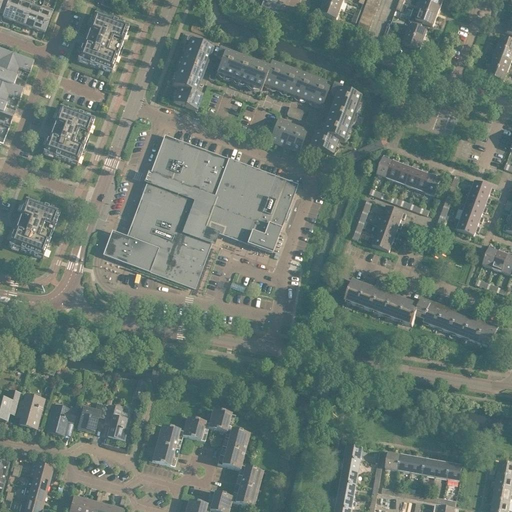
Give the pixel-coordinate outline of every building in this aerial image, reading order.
[(1,0),(0,3),(0,10),(4,12),(2,17),(12,21),(19,2),(13,0),(1,0)] [(12,21),(23,25),(29,6),(30,6),(31,2),(24,0),(20,0),(19,2),(12,21)] [(100,0),(99,4),(110,8),(112,0),(100,0)] [(275,13),(276,11),(278,6),(274,4),(275,0),(261,0),(262,0),(260,7),(275,13)] [(324,0),(323,3),(336,8),(340,10),(344,0),(343,0),(324,0)] [(366,0),(365,6),(377,10),(379,4),(367,0),(366,0)] [(419,10),(436,17),(440,7),(422,1),(419,10)] [(319,13),(337,20),(340,10),(336,8),(323,3),(319,13)] [(23,25),(33,28),(40,10),(39,10),(30,6),(29,6),(23,25)] [(33,28),(43,32),(52,10),(40,6),(39,10),(40,10),(33,28)] [(363,11),(375,15),(377,10),(365,6),(363,11)] [(433,27),(436,17),(419,10),(415,20),(433,27)] [(361,16),(373,21),(375,15),(363,11),(361,16)] [(93,15),(76,60),(110,73),(127,28),(93,15)] [(359,22),(371,26),(373,21),(361,16),(359,22)] [(357,28),(368,32),(371,26),(359,22),(357,28)] [(410,25),(406,35),(423,41),(427,31),(410,25)] [(193,92),(204,63),(211,45),(210,42),(189,34),(187,35),(185,39),(189,41),(172,85),(178,88),(173,102),(194,110),(200,94),(193,92)] [(403,46),(403,45),(420,51),(423,41),(406,35),(404,34),(399,45),(403,46)] [(496,47),(511,52),(511,41),(500,37),(496,47)] [(493,56),(510,63),(511,58),(511,52),(496,47),(493,56)] [(0,80),(1,81),(11,53),(0,48),(0,80)] [(262,85),(321,107),(329,86),(269,64),(267,70),(217,51),(208,76),(208,79),(213,80),(215,74),(260,91),(262,85)] [(1,81),(22,88),(24,82),(15,78),(16,75),(14,75),(17,67),(28,71),(32,61),(11,53),(1,81)] [(489,66),(507,72),(510,63),(493,56),(489,66)] [(485,75),(503,82),(507,72),(489,66),(485,75)] [(1,81),(0,83),(0,111),(2,112),(5,103),(4,102),(7,95),(18,99),(22,88),(1,81)] [(330,87),(328,94),(333,96),(334,95),(336,89),(330,87)] [(342,143),(348,128),(359,98),(339,90),(322,134),(317,132),(311,147),(306,145),(304,150),(305,152),(323,158),(325,157),(326,154),(331,155),(336,141),(342,143)] [(288,108),(285,114),(286,117),(297,121),(299,120),(302,113),(301,111),(290,107),(288,108)] [(58,108),(41,153),(76,166),(93,120),(58,108)] [(308,110),(304,121),(305,124),(312,126),(314,125),(318,114),(317,112),(310,109),(308,110)] [(0,123),(8,126),(12,116),(2,112),(0,111),(0,123)] [(283,124),(276,121),(268,142),(276,145),(283,124)] [(283,147),(291,127),(283,124),(276,145),(283,147)] [(290,150),(298,129),(291,127),(283,147),(290,150)] [(298,129),(290,150),(298,153),(306,132),(298,129)] [(106,257),(193,289),(214,233),(270,254),(295,186),(164,136),(149,175),(148,175),(147,176),(145,176),(144,178),(144,179),(144,180),(144,181),(145,182),(145,183),(125,238),(115,234),(106,257)] [(383,155),(376,175),(386,179),(392,162),(388,160),(389,157),(383,155)] [(393,159),(392,162),(386,179),(395,182),(402,165),(397,164),(398,161),(393,159)] [(403,163),(402,165),(395,182),(405,186),(411,169),(407,167),(408,164),(403,163)] [(412,166),(411,169),(405,186),(414,190),(421,173),(416,171),(417,168),(412,166)] [(424,193),(431,176),(426,174),(427,172),(422,170),(421,173),(414,190),(424,193)] [(434,197),(440,180),(436,178),(436,176),(432,174),(431,176),(424,193),(434,197)] [(451,185),(456,187),(460,177),(455,175),(451,185)] [(494,189),(474,182),(470,192),(487,198),(489,194),(492,195),(494,189)] [(448,195),(452,196),(456,187),(451,185),(448,195)] [(371,190),(369,195),(378,198),(380,194),(371,190)] [(467,201),(484,208),(485,203),(488,204),(490,199),(487,198),(470,192),(467,201)] [(380,194),(378,198),(388,202),(389,197),(380,194)] [(444,204),(449,206),(452,196),(448,195),(444,204)] [(389,197),(388,202),(398,205),(399,201),(389,197)] [(363,210),(368,212),(371,202),(367,200),(363,210)] [(24,201),(7,246),(42,259),(58,213),(24,201)] [(463,211),(480,218),(482,213),(485,214),(487,209),(484,208),(467,201),(463,211)] [(409,204),(407,209),(417,213),(419,208),(409,204)] [(441,213),(445,215),(449,206),(444,204),(441,213)] [(382,217),(399,223),(401,219),(404,220),(406,214),(386,207),(382,217)] [(419,208),(417,213),(427,216),(428,212),(419,208)] [(359,220),(364,221),(368,212),(363,210),(359,220)] [(460,221),(477,227),(478,222),(481,223),(483,219),(480,218),(463,211),(460,221)] [(437,224),(442,225),(445,215),(441,213),(437,224)] [(379,227),(396,233),(398,228),(400,229),(402,224),(399,223),(382,217),(379,227)] [(356,229),(360,231),(364,221),(359,220),(356,229)] [(456,230),(473,237),(475,232),(478,233),(479,228),(477,227),(460,221),(456,230)] [(502,230),(511,234),(511,223),(508,222),(506,227),(504,226),(502,230)] [(375,236),(392,243),(394,238),(396,239),(398,234),(396,233),(379,227),(375,236)] [(352,239),(357,241),(360,231),(356,229),(352,239)] [(371,246),(388,252),(390,248),(393,249),(395,244),(392,243),(375,236),(371,246)] [(489,246),(482,266),(491,269),(498,252),(493,250),(494,248),(489,246)] [(499,250),(498,252),(491,269),(501,273),(507,256),(503,254),(504,251),(499,250)] [(507,256),(501,273),(511,277),(511,272),(511,254),(508,253),(507,256)] [(340,286),(348,290),(351,284),(351,282),(342,279),(340,286)] [(476,280),(475,285),(484,288),(486,284),(476,280)] [(335,298),(411,327),(415,315),(424,318),(422,323),(490,349),(496,331),(421,302),(422,300),(421,299),(418,306),(417,309),(351,284),(348,290),(340,286),(335,298)] [(486,284),(484,288),(494,292),(496,287),(486,284)] [(496,287),(494,292),(504,296),(505,291),(496,287)] [(138,380),(136,388),(142,390),(144,381),(138,380)] [(8,410),(15,412),(19,395),(7,391),(5,401),(0,399),(0,420),(5,421),(8,410)] [(15,417),(19,418),(17,425),(34,429),(42,401),(23,396),(22,402),(19,402),(15,417)] [(97,418),(103,420),(107,406),(98,404),(95,412),(82,408),(76,429),(92,434),(97,418)] [(69,411),(51,406),(44,432),(61,437),(65,422),(71,424),(74,413),(69,411)] [(120,410),(109,407),(107,406),(103,420),(103,421),(109,423),(105,437),(122,442),(125,430),(122,429),(125,420),(118,418),(120,410)] [(207,428),(222,432),(225,433),(229,415),(212,410),(207,428)] [(204,423),(186,418),(181,437),(199,442),(199,440),(204,441),(205,437),(200,436),(204,423)] [(173,449),(175,443),(176,440),(178,431),(160,426),(155,444),(173,449)] [(225,447),(243,452),(248,434),(230,429),(225,447)] [(170,461),(173,449),(155,444),(151,462),(169,467),(169,466),(173,467),(174,463),(170,461)] [(363,448),(347,446),(345,458),(361,461),(363,448)] [(225,447),(225,449),(221,461),(217,460),(216,464),(220,465),(238,470),(243,452),(225,447)] [(401,455),(388,453),(385,469),(398,471),(401,455)] [(413,457),(401,455),(398,471),(410,473),(413,457)] [(425,459),(413,457),(410,473),(422,476),(425,459)] [(361,461),(345,458),(343,470),(358,473),(361,461)] [(422,476),(435,478),(438,462),(425,459),(422,476)] [(435,478),(447,480),(450,464),(438,462),(435,478)] [(495,474),(511,477),(511,463),(499,462),(498,470),(495,470),(495,474)] [(33,478),(47,481),(48,477),(49,477),(52,469),(31,464),(27,476),(33,478)] [(447,480),(459,482),(462,466),(450,464),(447,480)] [(239,486),(257,491),(261,473),(243,468),(239,486)] [(341,483),(356,485),(358,473),(343,470),(341,483)] [(495,487),(511,490),(511,489),(511,477),(495,474),(494,478),(496,479),(495,487)] [(24,489),(45,494),(47,486),(46,486),(47,481),(33,478),(31,482),(26,481),(24,489)] [(339,495),(354,498),(356,485),(341,483),(339,495)] [(234,504),(252,509),(257,491),(239,486),(234,504)] [(490,499),(509,502),(511,490),(495,487),(493,495),(491,494),(490,499)] [(43,501),(45,494),(24,489),(22,496),(27,497),(26,502),(40,506),(41,501),(43,501)] [(212,496),(209,511),(213,511),(227,511),(231,496),(213,491),(213,492),(208,490),(207,495),(212,496)] [(336,507),(352,510),(354,498),(339,495),(336,507)] [(72,497),(67,511),(81,511),(85,500),(72,497)] [(107,511),(109,506),(99,504),(100,500),(96,499),(95,503),(94,505),(96,505),(94,511),(107,511)] [(490,511),(491,511),(507,511),(509,502),(490,499),(489,503),(492,504),(490,511)] [(40,506),(26,502),(21,500),(17,511),(39,511),(40,511),(39,510),(40,506)] [(94,511),(96,505),(94,505),(95,503),(85,500),(81,511),(94,511)] [(187,500),(184,511),(203,511),(206,505),(187,500)]
